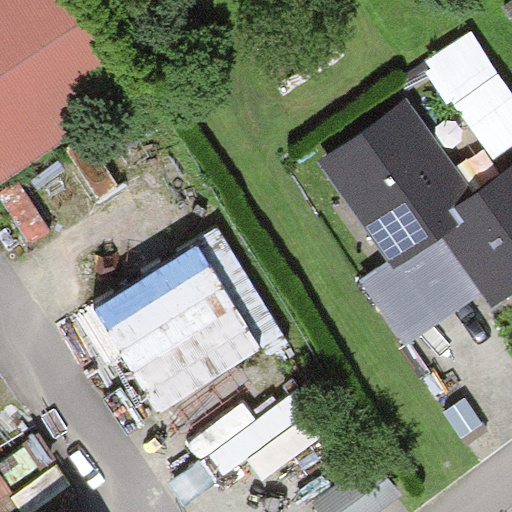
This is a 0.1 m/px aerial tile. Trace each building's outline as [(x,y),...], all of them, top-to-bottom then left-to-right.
[(83,0),(0,0),(0,164),(134,76),(83,0)] [(511,80),(479,27),(432,57),(496,158),(511,148),(511,80)] [(397,97),(308,158),(385,268),(435,233),(485,305),(511,286),(511,161),(465,194),(397,97)] [(326,511),(379,511),(405,491),(377,457),(319,503),(326,511)] [(80,511),(69,497),(47,511),(80,511)]
